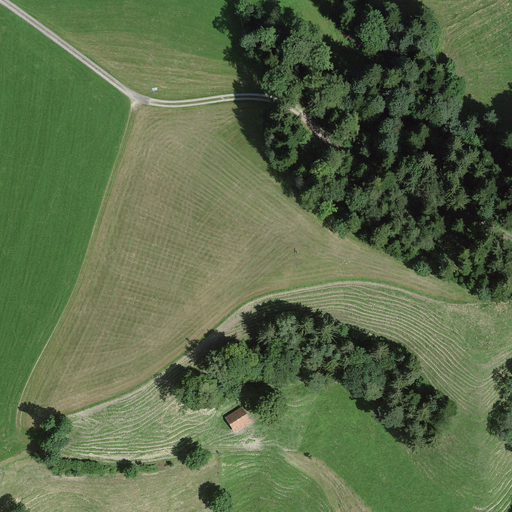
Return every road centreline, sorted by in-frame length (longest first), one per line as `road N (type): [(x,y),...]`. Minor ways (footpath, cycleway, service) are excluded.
road 1 (track): [(338,511),(316,474),(268,449),(116,462),(39,449),(17,433),(18,409),(78,287),(139,98)]
road 2 (track): [(2,0),(139,98),(279,101),(395,185),(511,240)]
